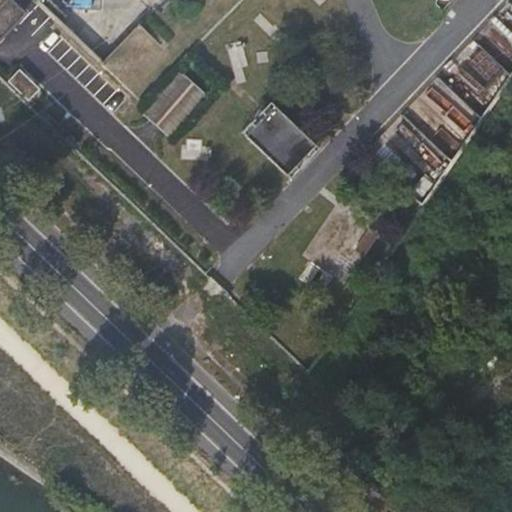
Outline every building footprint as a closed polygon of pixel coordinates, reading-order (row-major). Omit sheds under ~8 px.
[(0,0),(0,35),(24,10),(12,0),(0,0)] [(140,25),(101,62),(125,87),(164,51),(140,25)] [(17,69),(8,79),(27,97),(36,87),(17,69)] [(463,74),(443,103),(472,123),(492,94),(463,74)] [(274,103),(246,132),(288,174),(317,145),(274,103)]
